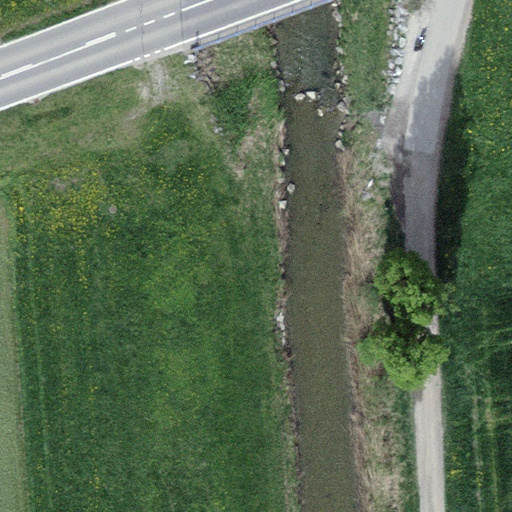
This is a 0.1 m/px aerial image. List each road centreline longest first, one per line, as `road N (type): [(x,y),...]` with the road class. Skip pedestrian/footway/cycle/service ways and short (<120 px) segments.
road 1 (track): [(444,511),(420,160),(440,0)]
road 2 (tertiary): [(0,76),(209,0)]
